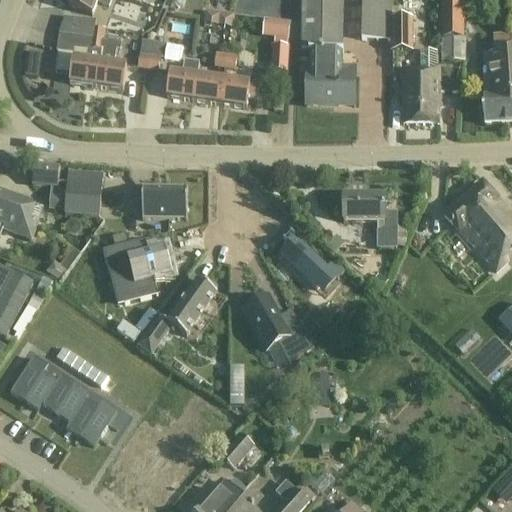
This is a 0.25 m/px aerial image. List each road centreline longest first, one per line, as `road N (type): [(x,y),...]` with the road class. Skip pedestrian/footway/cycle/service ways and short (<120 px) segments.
road 1 (residential): [(511,151),(226,155)]
road 2 (residential): [(226,155),(41,146)]
